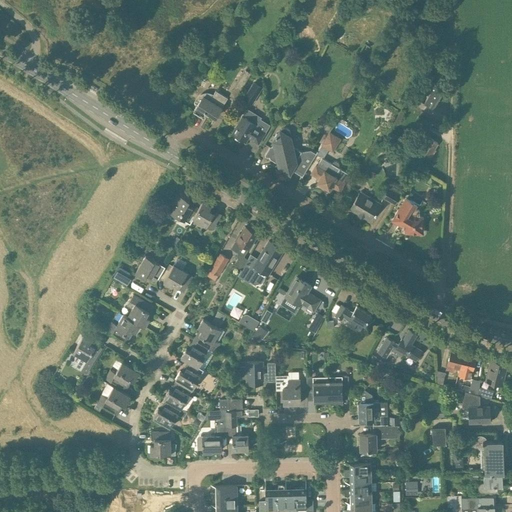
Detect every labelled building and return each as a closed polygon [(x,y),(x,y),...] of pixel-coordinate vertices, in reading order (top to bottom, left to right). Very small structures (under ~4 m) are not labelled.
[(245,70),(239,80),(244,83),(250,73),(245,70)] [(433,109),(445,89),(428,79),(415,98),(433,109)] [(253,82),(243,98),(252,104),(262,87),(253,82)] [(216,90),(213,94),(212,93),(211,93),(209,93),(208,92),(207,92),(205,93),(204,93),(202,93),(201,94),(200,95),(199,96),(198,97),(197,98),(196,99),(200,101),(193,111),(203,117),(207,111),(216,117),(228,97),(216,90)] [(233,133),(237,135),(235,138),(241,141),(242,139),(246,141),(249,136),(259,143),(265,132),(270,124),(260,119),(262,117),(247,108),(233,133)] [(270,146),(265,155),(268,157),(272,156),(273,158),(276,160),(279,160),(280,165),(290,171),(293,166),(304,173),(317,153),(311,149),(302,151),(292,145),(290,136),(291,134),(291,132),(290,129),(287,128),(284,128),(282,129),(281,131),(280,130),(274,140),(275,145),(270,146)] [(327,135),(324,141),(321,145),(333,152),(341,138),(330,131),(327,135)] [(424,133),(415,145),(432,157),(436,151),(435,149),(439,144),(424,133)] [(316,165),(311,173),(320,178),(318,182),(329,188),(332,185),(340,190),(345,182),(344,181),(348,173),(339,167),(340,166),(340,164),(339,162),(337,161),(335,161),(334,162),(333,163),(322,157),(317,165),(316,165)] [(389,189),(384,198),(395,204),(400,196),(389,189)] [(370,221),(381,203),(361,191),(350,209),(370,221)] [(170,211),(189,223),(198,209),(192,206),(191,207),(187,204),(189,199),(181,194),(170,211)] [(422,232),(422,216),(420,216),(420,215),(420,214),(420,213),(420,212),(419,211),(418,210),(418,209),(417,209),(416,208),(415,207),(417,204),(406,197),(392,220),(401,225),(402,223),(406,225),(406,232),(422,232)] [(203,200),(198,209),(189,223),(191,224),(194,218),(212,229),(221,213),(215,210),(213,213),(208,210),(211,205),(203,200)] [(249,248),(258,233),(246,226),(241,233),(240,232),(232,244),(233,244),(230,248),(244,256),(249,248)] [(181,239),(177,236),(172,245),(175,247),(181,239)] [(251,254),(238,275),(255,286),(262,284),(272,268),(284,249),(269,240),(258,258),(251,254)] [(210,270),(207,276),(215,280),(218,275),(219,276),(229,258),(220,253),(210,270)] [(166,266),(159,262),(147,255),(137,273),(144,277),(145,276),(156,282),(166,266)] [(174,264),(163,281),(172,286),(174,281),(179,284),(177,287),(184,291),(193,275),(174,264)] [(128,284),(131,278),(129,276),(131,272),(120,266),(114,277),(128,284)] [(313,311),(320,300),(307,292),(311,286),(297,277),(285,296),(301,306),(302,304),(313,311)] [(131,299),(127,306),(132,309),(130,311),(128,315),(127,316),(141,323),(145,326),(145,325),(150,317),(145,314),(148,310),(151,312),(152,312),(155,308),(133,295),(131,299)] [(342,305),(335,315),(337,316),(336,317),(341,320),(341,319),(343,317),(351,321),(352,318),(364,326),(371,315),(357,307),(357,306),(353,313),(347,310),(348,309),(342,305)] [(209,347),(215,350),(219,345),(212,341),(220,327),(217,326),(224,314),(218,311),(212,323),(203,318),(198,326),(203,329),(200,334),(199,334),(196,339),(209,347)] [(315,320),(309,329),(315,332),(320,323),(325,316),(319,313),(315,320)] [(112,321),(107,329),(128,342),(131,336),(128,334),(131,329),(136,332),(141,323),(127,316),(123,314),(117,322),(117,324),(112,321)] [(260,325),(252,335),(259,341),(267,330),(260,325)] [(411,344),(417,334),(409,330),(403,339),(402,338),(399,343),(386,336),(377,352),(387,357),(392,348),(402,354),(403,352),(416,360),(422,350),(411,344)] [(86,373),(102,347),(96,343),(94,346),(90,344),(92,339),(84,334),(83,335),(82,335),(75,346),(76,346),(74,351),(82,356),(75,366),(86,373)] [(204,355),(209,347),(196,339),(192,346),(193,346),(191,351),(186,348),(181,356),(190,362),(204,369),(210,358),(204,355)] [(457,366),(460,367),(464,353),(451,350),(446,369),(455,371),(457,366)] [(476,356),(464,353),(460,367),(463,368),(462,373),(471,376),(476,356)] [(130,384),(127,383),(130,378),(135,381),(140,372),(139,371),(141,368),(132,363),(130,365),(122,361),(121,362),(116,359),(113,365),(118,368),(116,372),(111,369),(106,377),(126,390),(130,384)] [(180,370),(175,379),(179,381),(193,389),(201,375),(204,369),(190,362),(188,360),(182,371),(180,370)] [(491,360),(485,381),(502,385),(508,364),(491,360)] [(247,366),(241,366),(241,379),(247,379),(247,383),(263,383),(263,381),(276,380),(275,362),(267,362),(268,372),(263,372),(263,361),(247,361),(247,366)] [(443,384),(445,372),(437,370),(437,383),(443,384)] [(276,378),(276,380),(276,383),(276,390),(284,390),(284,403),(300,402),(300,378),(288,378),(288,375),(276,375),(276,378)] [(308,395),(314,395),(314,400),(314,402),(329,402),(328,376),(313,377),(307,377),(308,395)] [(343,399),(343,394),(349,393),(348,376),(342,376),(328,376),(329,402),(343,401),(343,399)] [(472,378),(468,392),(478,395),(479,386),(480,380),(472,378)] [(164,398),(168,400),(182,408),(193,389),(179,381),(176,386),(177,387),(174,392),(169,389),(164,398)] [(115,413),(121,402),(126,405),(131,397),(108,383),(97,402),(95,406),(100,409),(102,405),(115,413)] [(491,399),(493,391),(493,390),(484,388),(479,386),(478,395),(479,395),(481,396),(491,399)] [(361,403),(359,403),(360,419),(374,419),(374,425),(388,425),(387,414),(380,414),(379,402),(379,401),(377,400),(375,400),(373,401),(373,402),(372,402),(372,394),(364,389),(361,392),(361,403)] [(490,405),(480,406),(479,395),(478,395),(468,392),(465,391),(462,405),(468,407),(468,422),(490,421),(490,405)] [(220,399),(220,409),(243,408),(242,398),(229,399),(220,399)] [(179,414),(182,408),(168,400),(164,405),(166,406),(163,411),(158,408),(153,417),(171,427),(179,414)] [(216,435),(203,435),(204,450),(204,453),(212,453),(212,450),(222,450),(221,436),(227,436),(227,422),(226,411),(226,409),(209,409),(203,419),(215,419),(215,422),(216,435)] [(227,422),(227,436),(233,435),(233,450),(248,449),(248,434),(242,434),(242,425),(237,425),(237,415),(242,415),(242,410),(226,411),(227,422)] [(399,416),(389,417),(390,425),(400,424),(399,416)] [(201,420),(196,417),(193,422),(199,425),(201,420)] [(374,433),(360,434),(360,450),(376,449),(376,438),(386,438),(386,432),(399,432),(399,425),(388,425),(374,425),(374,433)] [(432,427),(433,445),(446,444),(445,427),(432,427)] [(157,444),(151,444),(151,454),(171,454),(175,453),(176,443),(171,443),(171,438),(171,432),(152,432),(152,439),(157,439),(157,444)] [(481,473),(501,472),(502,472),(501,441),(487,441),(487,440),(486,438),(484,436),(482,435),(480,435),(478,435),(476,436),(474,438),(473,440),(473,442),(473,443),(474,445),(475,447),(476,448),(478,449),(480,449),(481,473)] [(358,462),(349,462),(349,469),(344,469),(344,473),(375,472),(375,470),(371,470),(371,457),(358,457),(358,462)] [(375,475),(375,472),(344,473),(344,476),(350,476),(350,483),(371,482),(371,475),(375,475)] [(502,485),(501,472),(481,473),(481,474),(482,474),(484,474),(484,482),(482,483),(481,483),(479,485),(478,486),(478,487),(478,493),(498,492),(497,485),(502,485)] [(418,480),(406,481),(406,494),(418,493),(418,480)] [(344,489),(344,493),(376,492),(376,490),(371,490),(371,482),(350,483),(350,488),(344,489)] [(237,484),(220,485),(216,485),(216,493),(210,493),(210,495),(242,495),(242,492),(238,493),(237,484)] [(266,511),(266,508),(276,508),(276,486),(265,487),(265,500),(259,500),(259,511),(266,511)] [(287,508),(286,508),(286,486),(276,486),(276,508),(278,508),(279,511),(287,511),(287,508)] [(286,508),(296,508),(296,486),(286,486),(286,508)] [(296,486),(296,508),(306,507),(306,511),(313,511),(313,498),(307,499),(306,486),(296,486)] [(376,494),(376,492),(344,493),(345,496),(350,496),(350,503),(372,502),(371,495),(376,494)] [(216,506),(238,505),(238,497),(242,497),(242,495),(210,495),(211,500),(216,500),(216,506)] [(493,511),(493,496),(461,497),(461,498),(457,498),(457,508),(461,507),(461,508),(478,507),(477,511),(493,511)] [(345,509),(344,511),(376,511),(376,510),(372,510),(372,502),(350,503),(350,509),(345,509)]
